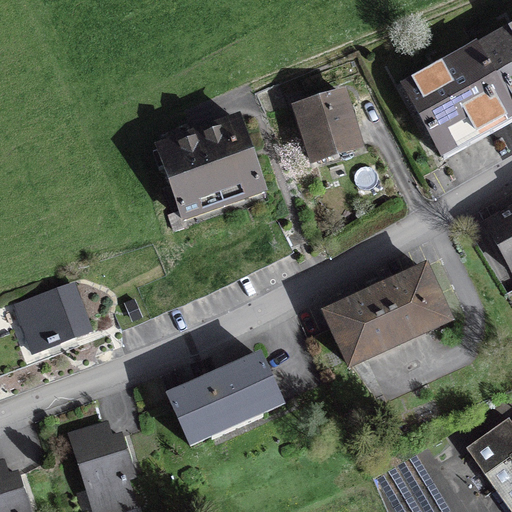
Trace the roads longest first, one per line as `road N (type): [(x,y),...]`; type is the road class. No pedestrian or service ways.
road 1 (residential): [(511,181),(279,309),(0,418)]
road 2 (track): [(460,0),(238,91)]
